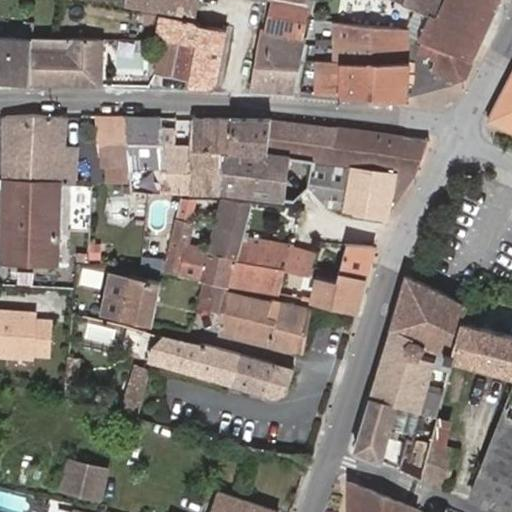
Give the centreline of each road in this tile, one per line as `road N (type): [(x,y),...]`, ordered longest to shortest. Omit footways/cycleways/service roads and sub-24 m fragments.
road 1 (residential): [(0,100),(453,121)]
road 2 (tertiary): [(323,460),(388,265),(453,121)]
road 3 (residential): [(452,511),(323,460)]
road 4 (tertiary): [(453,121),(511,15)]
